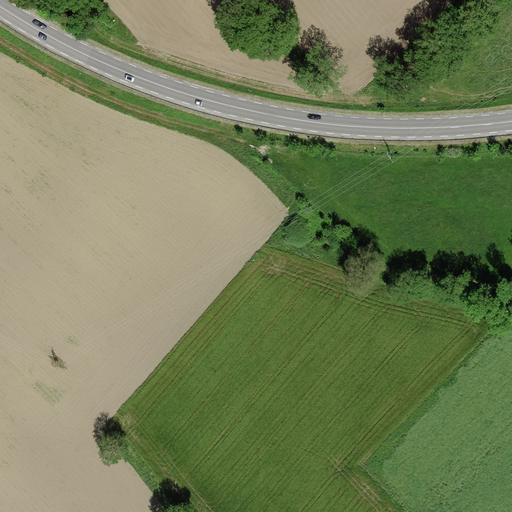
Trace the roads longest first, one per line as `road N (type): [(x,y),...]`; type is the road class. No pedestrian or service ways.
road 1 (primary): [(0,5),(87,55),(252,111),(411,128),(511,121)]
road 2 (track): [(70,0),(113,41),(208,72),(304,93),(382,99)]
road 3 (track): [(0,36),(104,95),(252,140)]
